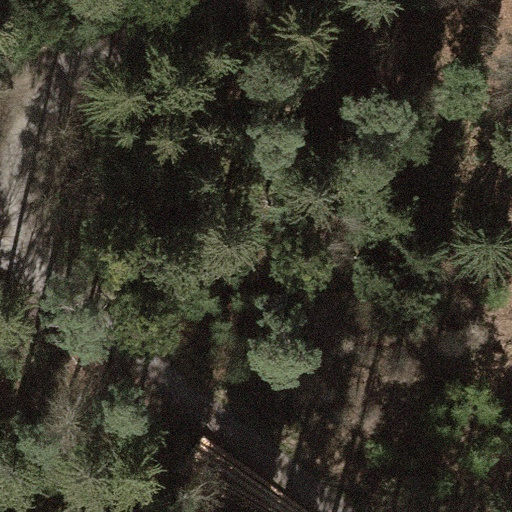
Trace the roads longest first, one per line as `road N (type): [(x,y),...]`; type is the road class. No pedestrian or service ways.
road 1 (track): [(0,261),(340,511)]
road 2 (track): [(0,66),(68,59),(234,0)]
road 3 (track): [(68,59),(10,152),(22,278)]
